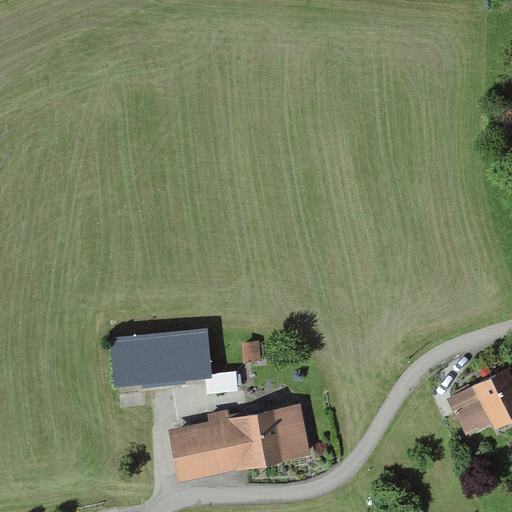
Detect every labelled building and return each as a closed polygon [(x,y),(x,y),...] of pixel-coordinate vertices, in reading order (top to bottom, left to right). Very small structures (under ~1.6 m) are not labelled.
[(208,321),(111,331),(117,381),(206,372),(214,371),(208,321)] [(243,339),(244,359),(261,358),(260,338),(243,339)] [(511,367),(509,362),(447,393),(466,429),(493,415),(496,422),(511,413),(511,367)] [(237,370),(214,371),(206,372),(208,393),(239,390),(237,370)] [(209,416),(169,424),(180,477),(312,451),(301,398),(228,413),(227,406),(208,410),(209,416)]
